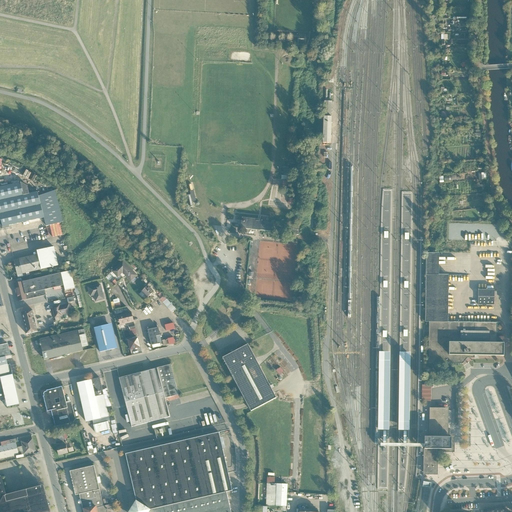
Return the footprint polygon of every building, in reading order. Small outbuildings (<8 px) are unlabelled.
[(330,143),(331,101),(323,101),(322,143),(330,143)] [(0,187),(0,214),(3,228),(45,218),(47,227),(60,224),(64,222),(56,192),(39,197),(37,193),(30,194),(28,187),(21,183),(0,187)] [(197,200),(195,189),(188,191),(192,205),(194,205),(193,201),(197,200)] [(242,223),(242,229),(258,231),(274,232),(274,224),(267,223),(262,222),(262,221),(242,219),(242,223)] [(31,272),(60,265),(56,246),(37,250),(37,254),(15,260),(19,277),(32,274),(31,272)] [(439,276),(439,254),(426,254),(426,322),(429,322),(428,363),(463,363),(468,357),(475,357),(475,355),(505,356),(505,341),(497,341),(498,322),(449,321),(449,276),(439,276)] [(137,276),(123,261),(112,272),(118,279),(122,274),(131,283),(137,276)] [(70,271),(15,284),(17,294),(19,302),(46,296),(44,290),(62,286),(63,292),(74,289),(73,285),(70,271)] [(107,299),(102,283),(89,287),(91,296),(95,295),(96,302),(107,299)] [(154,293),(148,287),(141,293),(148,299),(154,293)] [(495,291),(479,290),(478,304),(495,304),(495,291)] [(174,312),(177,309),(164,295),(160,299),(174,312)] [(120,299),(112,300),(114,308),(122,306),(120,299)] [(62,316),(71,314),(69,304),(60,306),(52,307),(54,319),(63,317),(62,316)] [(24,323),(27,334),(39,331),(36,320),(34,310),(22,313),(24,323)] [(134,323),(132,313),(118,316),(120,326),(134,323)] [(113,323),(94,328),(100,352),(118,348),(113,323)] [(148,332),(152,349),(164,346),(160,329),(148,332)] [(88,346),(84,330),(39,341),(44,362),(84,352),(83,348),(88,346)] [(128,340),(131,350),(141,348),(139,338),(128,340)] [(0,357),(5,356),(10,355),(7,343),(0,344),(0,357)] [(248,344),(224,357),(248,403),(251,410),(276,397),(273,391),(258,362),(248,344)] [(390,389),(390,353),(380,353),(379,389),(379,431),(389,431),(390,389)] [(410,388),(411,353),(400,353),(399,389),(399,431),(410,431),(410,388)] [(5,356),(0,357),(0,376),(0,377),(12,374),(10,364),(7,365),(5,356)] [(120,377),(131,425),(170,416),(165,398),(178,394),(171,365),(120,377)] [(8,408),(20,405),(12,374),(0,377),(8,408)] [(77,383),(86,422),(109,417),(100,378),(77,383)] [(431,402),(431,385),(422,385),(422,402),(431,402)] [(50,410),(55,427),(73,422),(75,419),(70,400),(65,402),(61,387),(42,392),(47,411),(50,410)] [(492,392),(489,393),(497,416),(500,415),(492,392)] [(449,407),(430,407),(430,437),(425,437),(424,444),(424,445),(424,447),(424,448),(424,451),(424,457),(424,474),(437,474),(437,457),(437,455),(439,453),(440,453),(455,453),(455,435),(449,435),(449,424),(449,407)] [(502,420),(499,421),(507,442),(510,441),(502,420)] [(157,439),(171,435),(169,426),(154,429),(157,439)] [(386,431),(383,431),(383,444),(383,445),(381,445),(381,446),(381,448),(383,448),(383,450),(383,453),(385,453),(386,453),(386,450),(386,448),(404,448),(404,450),(404,453),(406,453),(406,450),(406,448),(420,448),(420,450),(420,453),(423,453),(423,450),(423,448),(424,448),(424,447),(424,445),(407,445),(407,444),(407,431),(404,431),(403,444),(403,445),(386,445),(386,444),(386,431)] [(63,433),(54,435),(56,442),(64,440),(63,433)] [(149,511),(151,510),(227,492),(232,491),(219,434),(125,455),(136,500),(128,511),(149,511)] [(21,441),(24,454),(35,451),(33,438),(21,441)] [(0,446),(0,459),(19,455),(16,443),(0,446)] [(66,444),(56,447),(59,456),(68,453),(66,444)] [(75,495),(79,494),(83,511),(115,511),(114,504),(103,507),(99,490),(94,465),(69,471),(75,495)] [(0,511),(48,511),(42,485),(4,494),(0,477),(0,511)] [(287,506),(288,484),(267,483),(266,505),(287,506)] [(415,511),(427,511),(431,490),(420,488),(415,511)] [(231,511),(227,492),(151,510),(149,511),(231,511)]
